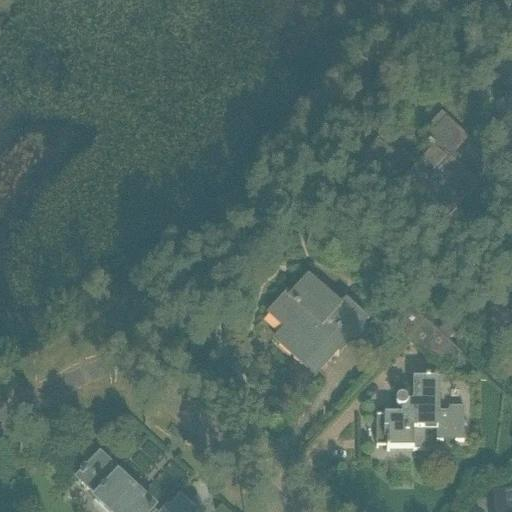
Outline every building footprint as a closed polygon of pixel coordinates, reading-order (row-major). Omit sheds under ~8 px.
[(432,150),(400,185),(425,209),(426,207),(433,200),(450,216),(464,200),(478,186),(445,155),(449,152),(451,154),(466,138),(467,140),(468,139),(442,114),(427,130),(435,137),(428,144),(432,147),(430,148),(432,150)] [(290,301),(287,299),(269,318),(285,333),(277,341),(306,368),(318,355),(327,362),(335,353),(339,356),(370,323),(348,302),(340,310),(320,291),(318,293),(306,283),(290,301)] [(408,341),(426,321),(407,303),(399,312),(406,318),(395,329),(408,341)] [(450,343),(426,321),(408,341),(413,345),(436,358),(450,343)] [(401,416),(399,416),(379,416),(379,430),(386,430),(387,451),(424,450),(423,430),(436,430),(437,441),(463,441),(463,407),(448,407),(448,411),(436,412),(436,380),(412,380),(412,403),(406,403),(405,399),(401,398),(397,399),(396,403),(397,407),(401,409),(401,416)] [(81,478),(78,482),(95,498),(96,497),(99,500),(96,504),(104,511),(175,511),(169,506),(163,511),(155,511),(118,478),(117,479),(115,476),(117,473),(100,457),(85,474),(84,473),(80,477),(81,478)] [(479,480),(492,479),(492,470),(478,470),(479,480)]
